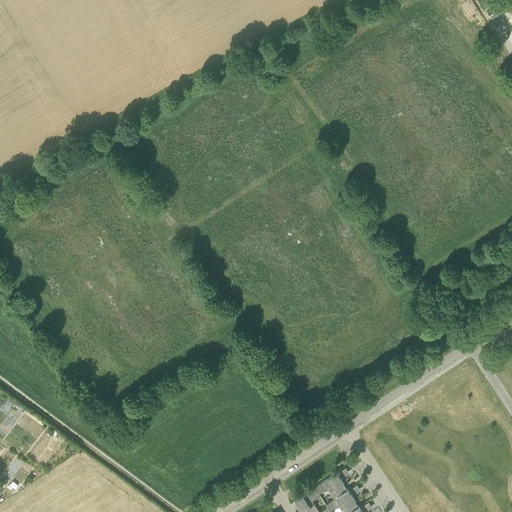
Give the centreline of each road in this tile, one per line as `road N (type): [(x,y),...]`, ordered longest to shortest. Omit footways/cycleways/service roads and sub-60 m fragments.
road 1 (track): [(0,378),(178,511)]
road 2 (residential): [(347,427),(471,344)]
